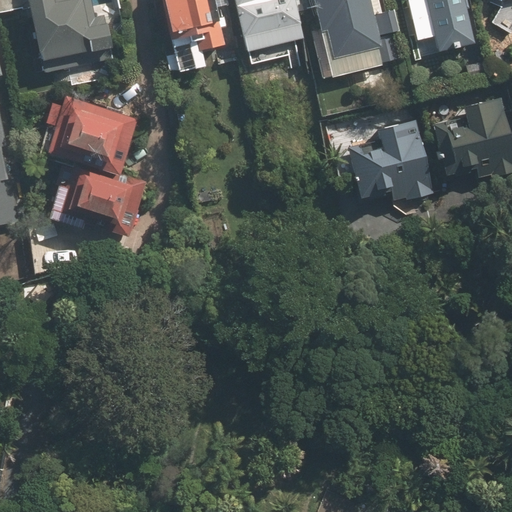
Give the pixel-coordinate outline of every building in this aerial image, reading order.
[(27,0),(39,59),(113,45),(107,16),(93,18),(89,0),(27,0)] [(219,25),(232,23),(226,0),(159,0),(175,73),(203,67),(200,52),(224,47),(219,25)] [(233,0),(245,55),(307,42),(298,0),(233,0)] [(312,0),(329,78),(390,65),(384,36),(399,33),(394,8),(379,11),(376,0),(312,0)] [(438,55),(475,47),(465,0),(405,0),(414,40),(433,36),(438,55)] [(443,173),(511,154),(511,145),(500,97),(458,108),(461,120),(431,127),(443,173)] [(54,155),(79,163),(64,214),(129,232),(144,181),(121,175),(137,120),(70,101),(54,155)] [(0,222),(14,220),(7,180),(10,180),(0,123),(0,222)] [(433,190),(416,123),(376,133),(379,141),(346,149),(358,195),(387,187),(391,201),(433,190)]
